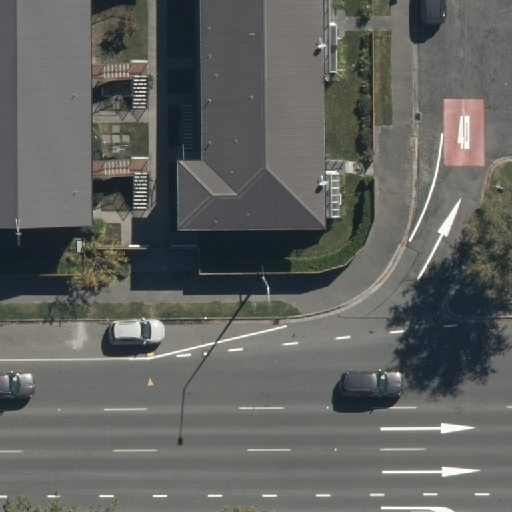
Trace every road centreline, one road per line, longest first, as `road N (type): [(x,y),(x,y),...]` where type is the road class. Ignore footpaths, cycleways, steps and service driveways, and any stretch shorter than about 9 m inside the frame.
road 1 (residential): [(278,428),(371,344),(410,291),(437,246),(500,83)]
road 2 (primary): [(0,430),(278,428)]
road 3 (primary): [(278,428),(511,426)]
